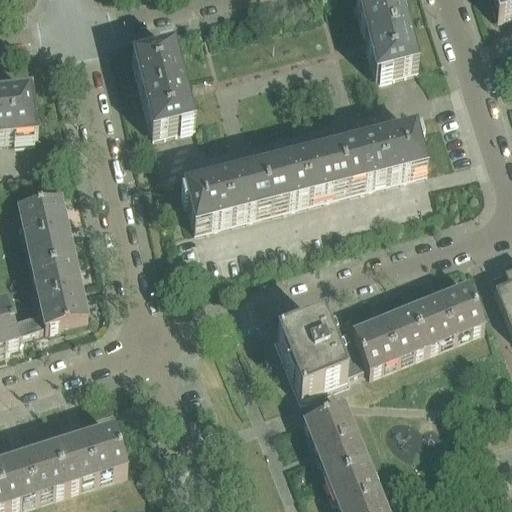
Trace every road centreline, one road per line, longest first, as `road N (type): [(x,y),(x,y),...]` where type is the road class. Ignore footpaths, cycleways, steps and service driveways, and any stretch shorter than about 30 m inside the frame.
road 1 (residential): [(142,344),(511,226)]
road 2 (residential): [(142,344),(75,32)]
road 3 (residential): [(511,203),(446,0)]
road 4 (residential): [(210,511),(142,344)]
road 5 (residential): [(75,32),(234,0)]
road 6 (residential): [(0,391),(142,344)]
